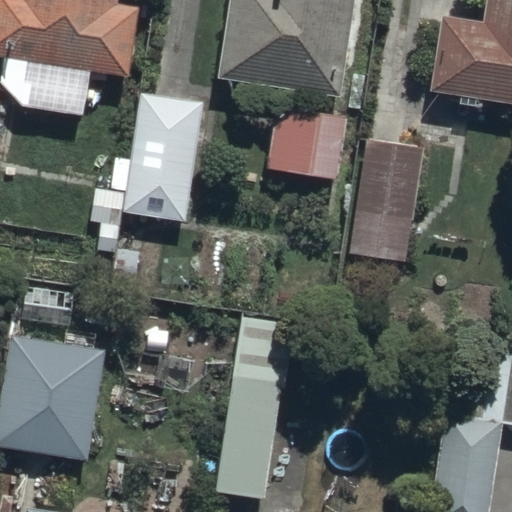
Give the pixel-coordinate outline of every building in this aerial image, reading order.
[(0,0),(0,50),(3,50),(0,68),(0,94),(84,108),(91,64),(128,70),(139,0),(0,0)] [(349,0),(224,0),(213,74),(335,93),(349,0)] [(511,0),(483,0),(481,15),(442,10),(431,91),(511,101),(511,0)] [(205,97),(140,87),(129,154),(118,152),(113,185),(129,187),(126,207),(186,217),(205,97)] [(342,111),(274,102),(266,164),(334,173),(342,111)] [(418,141),(361,133),(344,250),(401,258),(418,141)] [(295,316),(243,309),(217,487),(264,494),(280,382),(285,383),(295,316)] [(106,344),(11,330),(0,399),(0,442),(89,456),(106,344)] [(485,511),(497,419),(511,421),(511,349),(447,341),(426,511),(485,511)] [(108,511),(28,500),(26,511),(108,511)]
